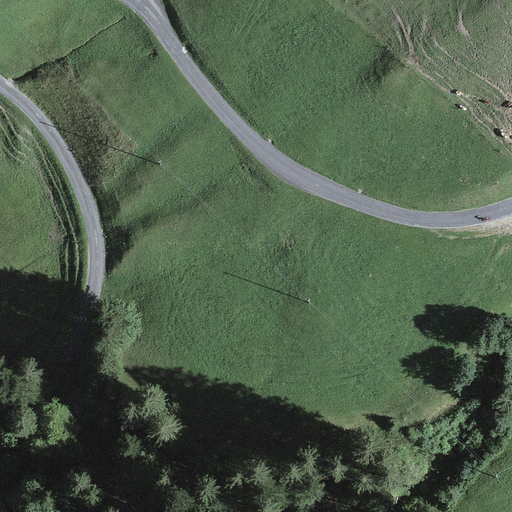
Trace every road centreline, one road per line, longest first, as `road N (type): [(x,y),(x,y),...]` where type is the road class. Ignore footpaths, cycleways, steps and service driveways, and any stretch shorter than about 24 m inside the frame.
road 1 (track): [(135,511),(67,402),(71,353),(96,279),(93,220),(53,136),(0,85)]
road 2 (track): [(136,0),(246,136),(293,173),(402,216),(441,220),(511,207)]
